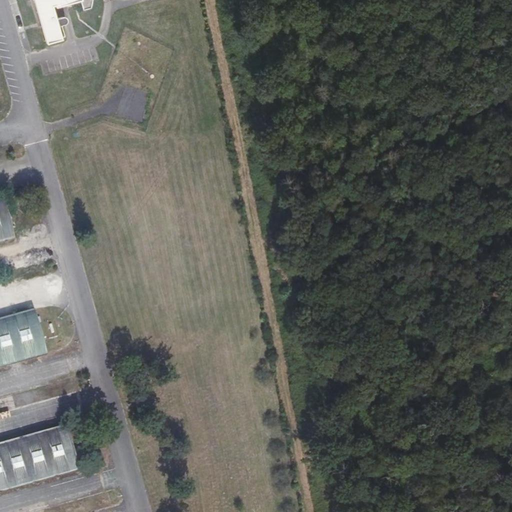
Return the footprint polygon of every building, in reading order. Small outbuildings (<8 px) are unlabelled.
[(93,0),(40,0),(53,45),(73,39),(65,10),(94,2),(93,0)] [(0,242),(14,239),(2,195),(0,195),(0,242)] [(0,366),(46,354),(34,310),(0,319),(0,366)] [(43,383),(59,388),(63,374),(47,370),(43,383)] [(62,457),(65,473),(78,469),(66,425),(57,428),(62,457)] [(0,490),(65,473),(62,457),(57,428),(0,443),(0,490)]
